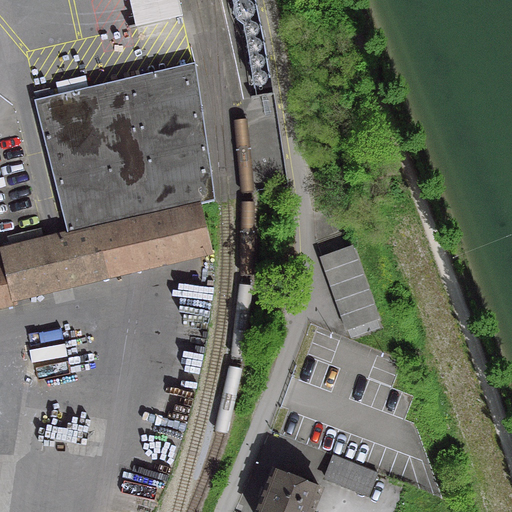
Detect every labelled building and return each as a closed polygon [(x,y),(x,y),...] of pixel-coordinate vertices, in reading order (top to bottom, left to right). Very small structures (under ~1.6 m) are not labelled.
[(180,0),(134,0),(141,32),(185,23),(180,0)] [(63,235),(213,200),(193,64),(32,101),(63,235)] [(3,251),(0,251),(0,299),(208,250),(197,206),(3,252),(3,251)] [(350,247),(318,258),(344,330),(376,319),(350,247)] [(322,477),(367,495),(375,474),(330,457),(322,477)] [(271,470),(254,511),(308,511),(318,489),(271,470)]
